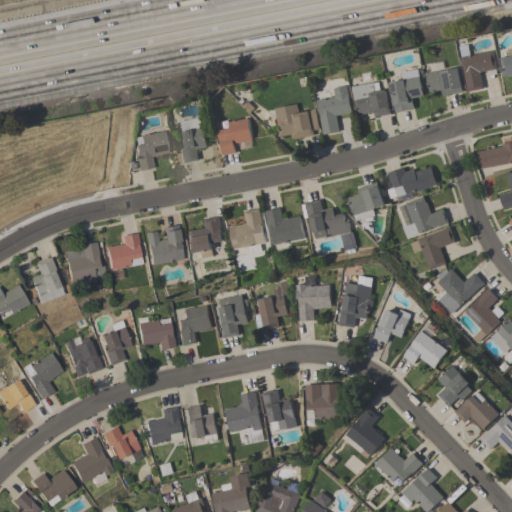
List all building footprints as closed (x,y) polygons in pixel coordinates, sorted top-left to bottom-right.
[(483,88),(467,91),(461,57),(459,46),(468,44),(470,55),(493,50),(497,68),(480,71),(483,88)] [(511,74),(502,76),(501,69),(502,69),(499,58),(509,56),(507,49),(511,48),(511,74)] [(462,92),(442,95),(441,89),(429,92),(424,64),(442,60),(444,70),(458,68),(462,92)] [(414,109),(395,112),(394,109),(392,109),(391,99),(393,99),(390,82),(404,79),(402,72),(418,69),(423,95),(412,97),(414,109)] [(373,82),(374,83),(380,82),(379,79),(385,78),(386,84),(382,84),(382,85),(379,86),(380,90),(386,89),(390,113),(374,117),(374,119),(372,119),(371,112),(356,115),(354,103),(355,103),(352,86),(373,82)] [(339,131),(323,134),(319,116),(320,116),(314,89),(329,86),(332,97),(348,93),(352,112),(336,116),(339,131)] [(274,108),(297,103),(298,113),(308,111),(309,111),(315,107),(320,130),(312,130),(314,135),(297,138),(297,137),(292,138),(291,134),(279,136),(277,125),(278,124),(274,108)] [(182,163),(179,148),(181,147),(178,132),(181,131),(178,121),(199,116),(206,147),(196,149),(198,160),(182,163)] [(235,152),(222,155),(217,130),(229,128),(228,121),(247,118),(251,140),(233,143),(235,152)] [(140,135),(164,131),(168,153),(156,155),(156,156),(151,157),(153,168),(138,170),(136,155),(135,145),(136,145),(134,137),(140,136),(140,135)] [(511,161),(480,169),(476,152),(502,146),(502,143),(511,141),(510,136),(511,135),(511,161)] [(436,184),(396,196),(395,195),(390,197),(387,190),(392,188),(387,172),(403,167),(404,171),(413,168),(414,172),(430,166),(436,184)] [(506,174),(511,172),(511,206),(503,209),(498,196),(511,191),(507,180),(508,179),(506,174)] [(347,197),(359,193),(357,188),(376,181),(384,205),(372,209),(374,215),(355,221),(347,197)] [(406,237),(396,208),(406,205),(405,203),(423,196),(425,202),(426,201),(430,213),(443,209),(448,222),(406,237)] [(304,202),(320,199),(322,209),(332,207),(333,215),(343,213),(344,219),(347,219),(350,232),(314,239),(313,232),(312,233),(309,217),(304,218),(301,204),(304,204),(304,202)] [(264,242),(233,248),(229,227),(246,223),(244,211),(258,208),(261,224),(260,225),(262,233),(264,242)] [(299,216),(304,238),(272,244),(269,225),(268,225),(265,211),(280,208),(282,218),(286,218),(286,219),(299,216)] [(211,255),(201,258),(200,251),(191,253),(187,231),(204,228),(202,219),(218,216),(220,228),(219,229),(221,241),(210,243),(211,249),(210,250),(211,255)] [(176,260),(152,265),(147,244),(145,233),(156,231),(158,241),(160,240),(160,239),(162,239),(163,239),(165,239),(163,232),(165,231),(164,227),(177,225),(178,229),(177,230),(179,240),(181,239),(181,242),(179,242),(182,258),(176,259),(176,260)] [(445,263),(428,269),(421,250),(413,253),(410,243),(418,240),(417,239),(450,227),(455,242),(439,247),(445,263)] [(122,236),(137,233),(139,244),(138,245),(142,263),(130,266),(130,265),(110,269),(106,247),(123,244),(122,236)] [(72,286),(65,251),(82,248),(81,245),(96,242),(99,257),(98,258),(99,266),(103,265),(105,275),(94,278),(95,281),(72,286)] [(64,294),(53,298),(41,303),(30,277),(40,273),(35,263),(50,256),(56,271),(53,272),(60,286),(61,286),(62,286),(63,288),(62,289),(64,294)] [(474,272),(484,284),(481,286),(481,285),(449,314),(437,300),(445,292),(436,282),(448,272),(447,271),(451,268),(463,282),(474,272)] [(341,281),(358,284),(360,276),(373,279),(371,287),(372,287),(370,299),(371,299),(373,301),(372,306),(370,307),(367,307),(365,319),(355,317),(353,328),(337,325),(340,309),(342,310),(344,296),(338,295),(341,281)] [(279,326),(263,329),(260,314),(262,314),(259,299),(274,296),(273,289),(277,288),(276,283),(288,281),(291,292),(282,294),(287,314),(277,316),(279,326)] [(18,284),(29,304),(12,313),(9,308),(0,312),(0,292),(1,294),(18,284)] [(314,320),(299,321),(298,305),(299,305),(298,301),(297,301),(296,284),(304,284),(305,284),(305,286),(329,284),(331,306),(318,307),(318,308),(313,308),(314,320)] [(487,288),(497,298),(488,307),(496,316),(495,317),(499,321),(485,335),(485,334),(476,343),(471,337),(480,329),(463,312),(478,298),(478,297),(487,288)] [(239,334),(223,338),(220,322),(222,322),(219,307),(221,306),(219,299),(241,294),(242,300),(246,299),(247,305),(243,306),(247,322),(237,324),(239,334)] [(181,345),(178,330),(179,330),(177,320),(184,318),(182,310),(207,305),(211,327),(193,331),(196,343),(181,345)] [(411,314),(401,338),(390,333),(386,342),(373,337),(379,322),(381,323),(386,309),(398,314),(400,309),(411,314)] [(175,346),(160,350),(158,342),(141,345),(136,323),(137,323),(136,317),(147,315),(148,321),(156,319),(156,320),(168,318),(169,324),(168,324),(170,333),(172,333),(175,346)] [(490,337),(509,319),(511,322),(511,349),(510,347),(504,352),(490,337)] [(124,360),(109,365),(104,351),(106,350),(100,335),(113,330),(111,325),(121,321),(130,346),(121,349),(124,360)] [(447,350),(433,368),(418,356),(413,363),(403,355),(421,331),(429,336),(447,350)] [(96,354),(102,368),(87,374),(84,368),(85,373),(76,377),(72,367),(73,367),(63,342),(71,339),(77,337),(79,343),(88,340),(94,355),(96,354)] [(53,391),(41,399),(33,388),(34,387),(22,368),(28,364),(29,366),(49,353),(61,371),(51,378),(47,382),(53,391)] [(472,390),(461,400),(458,396),(448,406),(437,394),(445,387),(438,379),(452,365),(468,383),(467,384),(472,390)] [(0,388),(6,385),(16,379),(24,391),(25,391),(34,404),(22,412),(16,403),(8,409),(0,397),(0,388)] [(320,384),(338,383),(338,396),(339,417),(314,418),(306,418),(305,409),(306,409),(306,401),(305,401),(304,384),(319,383),(320,396),(320,395),(320,384)] [(293,416),(295,426),(289,427),(289,428),(285,429),(285,428),(278,429),(278,428),(273,429),(271,422),(269,422),(266,407),(264,407),(261,392),(277,389),(279,400),(289,398),(293,416)] [(240,394),(254,391),(258,407),(256,407),(261,428),(263,440),(248,443),(245,428),(229,431),(225,409),(237,407),(237,406),(242,405),(240,394)] [(499,413),(483,429),(470,416),(464,422),(454,412),(461,404),(462,405),(472,394),(473,395),(477,391),(485,399),(499,413)] [(185,408),(199,405),(201,415),(212,413),(213,420),(217,439),(205,442),(203,435),(192,437),(189,424),(188,424),(185,408)] [(150,444),(145,422),(163,418),(161,410),(176,406),(178,419),(177,419),(181,439),(169,441),(169,440),(150,444)] [(345,434),(358,418),(367,407),(378,416),(371,425),(375,429),(384,437),(369,454),(351,439),(345,434)] [(505,415),(511,422),(511,452),(511,453),(502,444),(502,445),(498,441),(489,449),(479,438),(490,428),(490,429),(505,415)] [(130,430),(139,449),(117,459),(110,445),(108,446),(102,433),(116,426),(120,435),(130,430)] [(71,462),(82,457),(81,456),(86,454),(81,443),(94,436),(102,451),(101,451),(104,458),(105,457),(110,466),(110,465),(113,471),(104,475),(106,478),(97,483),(93,476),(81,482),(71,462)] [(392,481),(375,463),(391,448),(399,457),(400,456),(404,460),(412,452),(422,463),(411,474),(410,473),(403,480),(398,475),(392,481)] [(427,467),(436,477),(429,483),(443,497),(442,498),(443,500),(440,503),(439,501),(428,511),(426,511),(414,499),(410,502),(400,492),(409,484),(427,467)] [(31,481),(42,473),(47,480),(62,469),(75,487),(59,499),(55,494),(46,501),(31,481)] [(230,476),(247,472),(250,486),(245,487),(249,508),(230,511),(214,511),(211,493),(233,488),(230,476)] [(292,511),(257,511),(255,511),(266,481),(268,482),(270,477),(278,481),(277,485),(285,488),(288,480),(300,484),(297,493),(299,494),(292,511)] [(17,511),(20,509),(12,501),(22,491),(27,497),(28,496),(33,501),(32,502),(39,509),(36,511),(17,511)] [(167,511),(167,510),(187,503),(184,495),(195,491),(198,498),(200,497),(206,511),(167,511)] [(315,499),(321,491),(330,499),(324,507),(315,499)] [(326,511),(301,511),(311,500),(326,511)] [(462,511),(465,509),(468,511),(436,511),(447,501),(458,511),(462,511)]
